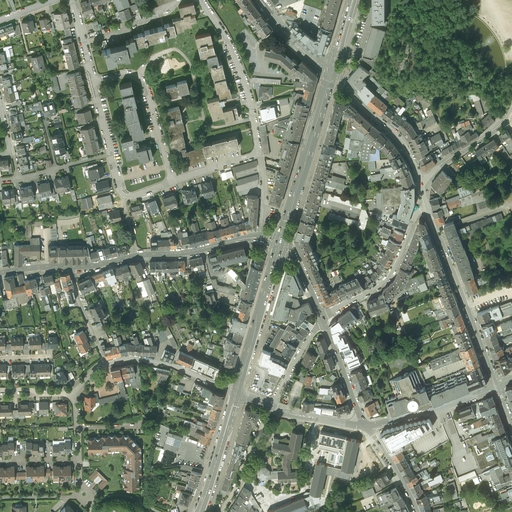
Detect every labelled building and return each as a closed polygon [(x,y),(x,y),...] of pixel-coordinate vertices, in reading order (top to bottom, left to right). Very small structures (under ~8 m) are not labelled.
[(86,0),(80,3),(82,8),(83,10),(82,10),(83,13),(83,14),(83,15),(84,16),(85,17),(88,16),(89,14),(92,13),(90,10),(92,9),(92,10),(93,10),(91,6),(88,0),(89,0),(86,1),(86,0)] [(124,0),(114,0),(118,11),(127,7),(124,0)] [(157,0),(146,4),(148,10),(173,0),(157,0)] [(260,13),(250,0),(243,6),(246,10),(252,19),(260,13)] [(329,0),(328,5),(325,13),(326,13),(324,22),(323,21),(322,26),(327,27),(333,28),(340,0),(329,0)] [(385,21),(385,0),(372,0),(373,21),(385,21)] [(164,26),(144,31),(144,32),(133,35),(136,45),(145,43),(144,42),(147,41),(146,41),(164,36),(166,35),(175,32),(175,31),(179,30),(183,29),(183,27),(191,24),(190,22),(196,20),(194,15),(190,16),(189,12),(195,11),(193,2),(178,6),(181,17),(172,19),(173,22),(164,25),(164,26)] [(243,6),(237,11),(239,15),(246,10),(243,6)] [(127,7),(118,11),(115,12),(119,21),(129,17),(132,16),(129,7),(127,7)] [(66,9),(54,13),(55,18),(57,28),(70,25),(66,9)] [(260,13),(252,19),(259,27),(267,21),(260,13)] [(46,17),(39,19),(41,29),(50,27),(51,27),(50,22),(47,22),(47,21),(48,21),(48,20),(49,20),(48,19),(48,18),(47,18),(46,19),(46,17)] [(32,19),(22,22),(24,30),(34,28),(33,22),(32,19)] [(97,20),(91,22),(94,31),(100,29),(97,20)] [(259,27),(258,29),(264,36),(273,29),(267,21),(259,27)] [(385,21),(373,21),(363,55),(373,58),(374,56),(377,57),(383,35),(384,34),(386,27),(385,27),(387,21),(385,21)] [(11,23),(4,26),(7,33),(14,31),(13,27),(11,23)] [(296,23),(290,29),(313,52),(319,54),(324,54),(332,29),(320,26),(317,37),(316,37),(304,29),(296,23)] [(209,33),(195,36),(197,45),(199,44),(200,48),(198,48),(200,57),(206,55),(208,64),(211,64),(211,66),(210,66),(211,71),(210,71),(211,75),(212,75),(213,80),(214,79),(224,77),(225,77),(222,63),(221,63),(221,61),(218,62),(216,53),(215,53),(212,45),(209,46),(208,42),(211,41),(209,33)] [(126,46),(109,50),(109,48),(106,49),(105,46),(103,46),(102,44),(99,45),(101,50),(102,50),(103,53),(104,52),(107,64),(112,63),(112,61),(116,60),(116,58),(124,56),(124,58),(129,57),(128,52),(132,51),(132,48),(136,47),(133,37),(129,38),(129,39),(125,41),(126,46)] [(66,42),(63,43),(65,54),(75,52),(72,41),(71,41),(66,42)] [(317,74),(302,61),(299,65),(296,62),(297,61),(294,58),(292,60),(286,55),(282,52),(275,50),(276,48),(271,46),(271,49),(267,48),(266,48),(264,57),(280,60),(293,72),(294,70),(296,72),(299,74),(303,77),(301,82),(301,86),(306,87),(314,89),(316,82),(318,77),(317,74)] [(4,52),(0,52),(0,61),(6,60),(5,57),(10,56),(9,49),(4,50),(4,52)] [(75,52),(65,54),(67,61),(77,58),(75,52)] [(31,57),(32,62),(34,68),(39,66),(40,68),(45,67),(41,54),(31,57)] [(77,58),(67,61),(69,68),(76,66),(78,65),(77,58)] [(360,64),(350,75),(360,87),(360,88),(368,80),(367,80),(363,76),(369,70),(360,64)] [(80,71),(68,74),(72,94),(85,91),(80,71)] [(60,91),(55,74),(50,75),(54,93),(60,91)] [(4,77),(2,78),(3,86),(11,84),(9,76),(4,77)] [(220,96),(206,100),(208,104),(209,104),(210,108),(211,108),(212,112),(211,113),(212,117),(223,114),(225,120),(229,119),(229,118),(233,117),(234,119),(234,118),(238,117),(238,118),(238,117),(236,107),(221,110),(219,103),(222,102),(222,101),(223,101),(222,97),(225,97),(224,96),(230,94),(229,90),(228,90),(227,86),(226,86),(225,82),(226,81),(224,77),(214,79),(217,88),(218,88),(220,96)] [(368,80),(360,88),(360,87),(358,90),(367,102),(374,94),(378,88),(369,79),(367,80),(368,80)] [(186,80),(176,82),(177,84),(175,85),(175,84),(166,86),(168,97),(168,96),(168,95),(172,94),(172,95),(177,94),(177,93),(184,91),(183,90),(188,89),(188,90),(186,80)] [(131,82),(119,85),(123,103),(124,102),(133,100),(130,87),(132,87),(131,82)] [(11,84),(3,86),(5,93),(13,92),(11,84)] [(261,86),(260,86),(260,88),(259,98),(267,99),(267,95),(271,96),(272,87),(261,86)] [(314,89),(306,87),(304,94),(304,95),(312,98),(314,89)] [(72,94),(74,106),(88,102),(88,101),(89,101),(88,98),(87,96),(86,96),(85,91),(72,94)] [(471,94),(478,117),(485,115),(478,91),(471,94)] [(13,92),(5,93),(7,101),(14,100),(13,92)] [(312,98),(304,95),(304,94),(297,92),(296,96),(296,97),(303,99),(302,101),(310,104),(312,98)] [(393,100),(383,92),(378,97),(381,99),(381,100),(384,102),(387,105),(388,106),(393,101),(393,100)] [(230,94),(224,96),(225,97),(222,97),(223,101),(222,101),(222,102),(219,103),(221,110),(236,107),(235,104),(238,104),(236,93),(230,94)] [(378,97),(374,94),(367,102),(381,113),(386,106),(387,105),(384,102),(381,100),(381,99),(378,97)] [(398,95),(393,100),(393,101),(397,105),(402,99),(398,95)] [(349,102),(336,99),(331,119),(340,121),(343,122),(344,116),(346,106),(349,102)] [(402,99),(397,105),(398,105),(400,107),(406,100),(405,99),(404,101),(402,99)] [(132,136),(120,139),(122,148),(123,148),(126,157),(137,154),(138,159),(143,157),(143,158),(148,157),(148,158),(152,157),(152,155),(150,146),(135,149),(134,145),(133,145),(132,143),(138,141),(137,138),(136,138),(135,136),(144,134),(142,125),(140,125),(138,116),(137,116),(133,103),(136,103),(135,100),(133,100),(124,102),(125,105),(123,105),(125,110),(124,110),(125,114),(124,115),(125,119),(128,119),(132,136)] [(310,104),(302,101),(298,100),(293,114),(306,117),(310,104)] [(53,101),(47,103),(50,114),(54,114),(54,115),(56,114),(53,101)] [(358,110),(349,102),(346,106),(344,116),(349,117),(353,117),(353,116),(358,110)] [(47,103),(41,104),(42,109),(44,117),(47,116),(46,115),(50,114),(47,103)] [(266,106),(260,107),(263,122),(277,117),(277,116),(276,112),(277,112),(275,104),(271,105),(266,106)] [(12,107),(9,108),(10,115),(9,115),(11,123),(19,121),(19,120),(21,120),(23,119),(21,112),(23,112),(22,109),(23,109),(22,105),(21,105),(18,106),(12,107)] [(386,106),(381,113),(390,121),(397,113),(400,107),(398,105),(393,111),(386,106)] [(179,106),(164,110),(165,110),(166,113),(165,114),(166,118),(168,118),(169,122),(167,122),(168,127),(169,126),(170,130),(169,131),(181,128),(184,127),(182,127),(181,123),(183,123),(182,119),(176,120),(175,116),(181,114),(180,110),(178,110),(177,107),(179,106)] [(81,111),(76,112),(79,122),(92,119),(90,108),(81,111)] [(430,108),(425,111),(428,116),(417,122),(419,127),(415,129),(417,133),(421,131),(422,132),(425,130),(425,129),(429,127),(429,128),(439,124),(430,108)] [(364,116),(358,110),(353,116),(353,117),(351,126),(353,126),(356,126),(361,120),(364,116)] [(390,121),(400,128),(406,120),(397,113),(390,121)] [(293,114),(283,118),(278,120),(279,123),(276,125),(274,135),(288,139),(299,141),(306,117),(293,114)] [(482,120),(487,126),(495,120),(490,114),(482,120)] [(372,123),(364,116),(361,120),(356,126),(356,127),(360,128),(366,132),(372,123)] [(340,121),(331,119),(327,130),(336,133),(340,121)] [(400,128),(403,130),(411,125),(406,120),(400,128)] [(19,121),(11,123),(13,131),(21,129),(19,121)] [(380,130),(372,123),(366,132),(365,134),(372,140),(373,140),(380,130)] [(265,124),(260,126),(264,154),(270,153),(265,124)] [(465,127),(463,128),(465,132),(467,130),(468,131),(472,128),(470,124),(465,127)] [(84,127),(80,128),(80,129),(81,132),(80,132),(81,136),(82,136),(83,140),(96,137),(93,125),(84,127)] [(411,125),(403,130),(408,139),(408,138),(418,134),(417,133),(415,129),(411,125)] [(351,134),(347,157),(357,157),(358,150),(362,150),(363,141),(364,135),(365,134),(366,132),(360,128),(356,127),(353,126),(352,130),(351,134)] [(202,146),(193,148),(193,150),(185,152),(184,150),(184,148),(185,148),(185,146),(184,146),(183,142),(184,141),(181,128),(169,131),(170,136),(171,135),(172,140),(170,140),(171,140),(172,144),(171,144),(172,149),(180,147),(181,151),(179,151),(181,151),(182,153),(185,153),(187,163),(192,162),(191,160),(195,159),(196,161),(196,160),(195,158),(200,157),(200,158),(204,157),(204,154),(202,146)] [(21,129),(13,131),(14,139),(22,137),(21,129)] [(336,133),(327,130),(324,141),(333,144),(333,143),(334,141),(334,142),(336,135),(335,135),(336,133)] [(388,137),(380,130),(373,140),(378,145),(380,147),(381,146),(380,146),(388,137)] [(476,132),(470,135),(468,131),(467,130),(465,132),(465,133),(464,134),(469,142),(479,137),(476,132)] [(511,138),(507,130),(499,135),(504,144),(511,139),(511,138)] [(421,132),(418,134),(408,138),(414,151),(427,145),(430,143),(427,138),(429,137),(427,133),(422,135),(421,132)] [(469,142),(464,134),(465,133),(465,132),(460,135),(461,138),(458,140),(459,141),(462,147),(469,142)] [(61,133),(51,136),(53,144),(63,142),(61,133)] [(372,140),(365,134),(364,135),(362,150),(361,152),(371,153),(372,141),(372,140)] [(226,139),(226,138),(211,141),(211,142),(209,143),(209,142),(201,144),(202,146),(204,154),(206,154),(206,153),(210,152),(210,153),(215,152),(215,151),(219,150),(219,151),(223,150),(223,149),(226,148),(227,149),(232,148),(232,147),(235,146),(236,147),(238,146),(236,136),(228,137),(228,138),(226,139)] [(96,137),(83,140),(84,146),(82,147),(82,146),(78,147),(80,153),(83,152),(86,152),(99,149),(99,147),(100,147),(99,142),(98,142),(96,137)] [(394,145),(388,137),(380,146),(381,146),(386,152),(394,145)] [(442,138),(435,141),(438,147),(445,144),(442,138)] [(299,141),(288,139),(287,141),(286,140),(283,150),(295,153),(299,141)] [(494,139),(486,144),(491,151),(499,146),(494,139)] [(333,144),(324,141),(322,149),(333,153),(335,153),(336,149),(334,149),(336,144),(333,143),(333,144)] [(427,145),(430,151),(438,147),(435,141),(430,143),(427,145)] [(457,142),(452,145),(455,151),(462,147),(459,141),(457,142)] [(63,142),(53,144),(55,153),(65,151),(63,142)] [(24,144),(16,146),(18,154),(25,152),(24,144)] [(486,144),(479,148),(480,149),(476,152),(479,159),(484,156),(491,151),(486,144)] [(394,145),(386,152),(390,158),(400,153),(394,145)] [(414,151),(419,160),(428,156),(427,153),(430,151),(427,145),(414,151)] [(448,147),(443,150),(446,156),(451,153),(448,147)] [(333,153),(322,149),(318,161),(327,163),(330,163),(333,153)] [(295,153),(283,150),(280,160),(281,161),(281,162),(283,163),(291,166),(295,153)] [(25,152),(18,154),(19,162),(27,160),(25,152)] [(371,153),(361,152),(360,161),(368,160),(370,160),(371,153)] [(400,153),(390,158),(392,161),(391,161),(393,163),(395,166),(396,166),(405,161),(400,153)] [(428,156),(419,160),(423,169),(430,168),(440,162),(435,153),(428,156)] [(7,159),(0,159),(0,167),(8,166),(8,163),(7,159)] [(27,160),(19,162),(21,170),(33,167),(32,163),(28,164),(27,160)] [(256,160),(232,167),(234,173),(257,166),(256,160)] [(462,160),(452,167),(457,174),(467,167),(462,160)] [(327,163),(318,161),(314,175),(326,178),(327,176),(331,163),(330,163),(327,163)] [(405,161),(396,166),(400,172),(400,173),(401,176),(402,176),(410,171),(405,161)] [(350,169),(346,162),(340,162),(344,172),(350,169)] [(291,166),(283,163),(281,170),(289,173),(291,166)] [(96,166),(93,167),(95,176),(103,174),(101,165),(96,166)] [(395,166),(380,169),(381,172),(382,179),(384,179),(387,178),(386,172),(397,170),(399,173),(400,172),(396,166),(395,166)] [(482,168),(461,178),(463,184),(484,174),(482,168)] [(281,170),(279,170),(277,175),(275,174),(274,176),(277,177),(287,180),(289,173),(281,170)] [(442,170),(431,183),(440,192),(445,189),(444,188),(449,183),(452,179),(451,178),(449,175),(447,176),(442,170)] [(410,171),(402,176),(401,176),(395,177),(396,182),(403,181),(404,186),(415,184),(410,171)] [(382,179),(381,172),(370,174),(371,181),(382,179)] [(257,174),(236,180),(237,185),(258,179),(257,174)] [(459,179),(454,174),(451,178),(452,179),(449,183),(451,185),(459,179)] [(67,175),(60,177),(63,189),(70,188),(67,175)] [(326,178),(314,175),(310,187),(322,191),(324,183),(326,178)] [(60,177),(54,178),(57,191),(63,189),(60,177)] [(287,180),(277,177),(273,189),(284,192),(287,180)] [(326,178),(324,183),(335,187),(337,182),(336,181),(326,178)] [(107,179),(95,182),(97,191),(109,188),(107,179)] [(258,179),(237,185),(235,185),(237,191),(258,185),(258,179)] [(48,180),(45,181),(46,181),(43,182),(46,194),(51,192),(50,188),(48,180)] [(210,180),(200,183),(204,196),(214,194),(213,189),(212,184),(212,185),(210,180)] [(43,182),(40,183),(40,182),(37,183),(38,190),(40,195),(46,194),(43,182)] [(415,184),(404,186),(401,186),(401,187),(402,201),(400,205),(397,215),(409,219),(415,201),(415,184)] [(31,185),(25,186),(27,199),(33,198),(31,185)] [(449,199),(450,202),(470,194),(469,190),(467,185),(458,188),(460,195),(449,199)] [(25,186),(19,187),(22,200),(27,199),(25,186)] [(322,191),(310,187),(306,203),(317,206),(322,191)] [(401,187),(376,188),(377,207),(400,205),(402,201),(401,187)] [(13,188),(9,189),(8,188),(1,189),(1,190),(2,196),(3,202),(10,202),(10,201),(15,200),(14,194),(13,188)] [(191,191),(191,188),(188,189),(185,190),(184,189),(181,190),(183,199),(185,199),(186,201),(197,199),(195,190),(191,191)] [(284,192),(273,189),(269,201),(280,204),(284,192)] [(173,191),(161,196),(166,209),(167,209),(166,207),(169,206),(170,207),(177,205),(177,206),(178,206),(176,201),(174,195),(175,195),(173,191)] [(109,194),(96,197),(99,208),(112,205),(109,194)] [(258,195),(247,195),(246,205),(248,205),(257,205),(258,195)] [(363,203),(335,195),(333,200),(362,208),(363,203)] [(90,196),(81,198),(83,207),(92,205),(90,196)] [(444,196),(438,198),(433,199),(433,197),(432,197),(430,196),(429,199),(432,208),(446,203),(445,200),(444,196)] [(154,198),(147,201),(151,212),(159,209),(154,198)] [(140,203),(130,205),(133,215),(142,212),(141,208),(140,203)] [(317,206),(306,203),(303,210),(315,214),(317,206)] [(446,203),(432,208),(435,217),(444,213),(443,211),(449,209),(446,203)] [(257,205),(248,205),(248,214),(249,214),(249,218),(256,218),(257,212),(257,205)] [(366,210),(362,208),(357,226),(365,229),(369,216),(366,210)] [(118,209),(109,211),(111,221),(121,219),(118,209)] [(315,214),(303,210),(301,218),(313,221),(315,214)] [(68,213),(55,214),(56,220),(69,219),(79,217),(78,211),(68,213)] [(444,213),(435,217),(438,224),(442,223),(441,223),(445,222),(443,217),(449,215),(449,213),(448,211),(444,213)] [(358,221),(329,212),(328,218),(357,226),(358,221)] [(492,215),(493,221),(503,218),(502,213),(492,215)] [(248,221),(244,222),(247,231),(255,229),(256,218),(249,218),(248,221)] [(313,221),(301,218),(298,227),(310,231),(312,231),(313,227),(311,226),(313,221)] [(163,219),(158,221),(162,234),(167,232),(163,219)] [(244,222),(240,223),(241,221),(240,219),(237,220),(240,233),(247,231),(244,222)] [(426,222),(419,219),(416,229),(420,230),(420,232),(421,232),(429,229),(426,222)] [(236,224),(232,225),(234,234),(240,233),(237,220),(233,220),(234,223),(236,224)] [(215,239),(210,221),(207,222),(207,221),(206,222),(207,222),(208,227),(209,230),(209,231),(206,232),(209,241),(215,239)] [(219,229),(217,229),(216,228),(215,228),(213,221),(210,221),(215,239),(221,238),(219,229)] [(453,221),(444,224),(449,237),(458,233),(456,229),(455,224),(453,221)] [(232,225),(228,226),(228,224),(228,222),(224,223),(228,236),(234,234),(232,225)] [(398,223),(392,222),(392,226),(405,231),(406,226),(398,223)] [(228,236),(224,223),(221,224),(221,226),(223,228),(219,229),(221,238),(228,236)] [(404,233),(395,230),(393,234),(390,233),(391,230),(383,226),(381,229),(379,233),(390,238),(401,242),(404,233)] [(483,226),(468,231),(470,236),(484,231),(483,226)] [(310,231),(298,227),(295,239),(308,238),(310,231)] [(110,229),(106,230),(111,246),(115,245),(114,238),(110,229)] [(416,229),(409,246),(416,251),(418,245),(419,243),(419,242),(417,242),(419,236),(420,237),(421,232),(420,232),(420,230),(416,229)] [(434,244),(429,229),(421,232),(420,237),(421,237),(423,242),(422,243),(424,248),(434,244)] [(184,232),(181,233),(182,234),(178,235),(179,238),(180,238),(182,247),(190,245),(187,236),(186,231),(184,232)] [(206,232),(197,234),(199,243),(209,241),(206,232)] [(462,238),(460,239),(460,238),(458,233),(449,237),(459,264),(468,261),(469,260),(468,256),(467,257),(465,251),(466,251),(464,247),(465,247),(462,238)] [(199,243),(197,234),(187,236),(190,245),(199,243)] [(308,238),(295,239),(301,252),(312,248),(308,238)] [(401,242),(390,238),(389,240),(387,245),(390,246),(398,250),(401,242)] [(168,239),(157,240),(158,249),(169,248),(168,239)] [(157,240),(150,241),(151,249),(158,249),(157,240)] [(109,246),(105,247),(104,246),(106,246),(105,243),(102,244),(105,257),(111,255),(109,246)] [(122,244),(118,245),(116,246),(118,254),(126,252),(125,251),(127,251),(128,248),(127,243),(122,244)] [(102,244),(99,245),(99,247),(100,247),(101,248),(97,249),(97,252),(99,258),(105,257),(102,244)] [(424,248),(423,248),(427,258),(438,253),(434,244),(424,248)] [(30,245),(22,245),(15,245),(14,258),(22,258),(22,253),(37,253),(37,260),(40,259),(39,245),(30,245)] [(87,245),(83,246),(61,247),(61,253),(63,253),(63,261),(91,260),(88,248),(87,245)] [(111,246),(109,246),(111,255),(118,254),(116,246),(115,245),(111,246)] [(57,247),(50,248),(49,246),(48,247),(49,261),(50,261),(54,261),(54,260),(58,260),(57,246),(57,247)] [(393,259),(398,250),(390,246),(387,252),(383,250),(382,254),(384,255),(393,259)] [(97,252),(93,253),(92,247),(88,248),(91,260),(94,259),(94,260),(97,259),(99,258),(97,252)] [(243,247),(216,254),(219,265),(246,258),(243,247)] [(312,248),(301,252),(307,266),(315,263),(318,261),(312,248)] [(415,254),(407,250),(404,259),(412,262),(415,254)] [(438,253),(427,258),(429,264),(426,265),(427,268),(430,267),(431,269),(433,268),(442,265),(438,253)] [(216,254),(207,256),(210,267),(219,265),(216,254)] [(393,259),(384,255),(384,256),(381,255),(379,259),(381,261),(379,264),(381,266),(387,269),(393,259)] [(264,259),(257,257),(257,256),(256,256),(256,257),(255,257),(253,264),(252,263),(251,266),(261,268),(264,259)] [(488,256),(482,259),(487,271),(493,269),(488,256)] [(201,258),(195,259),(197,268),(198,272),(204,270),(201,258)] [(195,259),(189,260),(191,270),(197,268),(195,259)] [(412,264),(404,260),(400,266),(409,270),(412,264)] [(468,261),(459,264),(464,278),(473,275),(474,275),(471,268),(470,265),(468,261)] [(139,262),(134,264),(139,275),(139,274),(139,273),(143,271),(139,262)] [(149,278),(140,281),(138,275),(139,275),(134,264),(133,264),(132,264),(132,263),(132,264),(132,263),(128,264),(132,272),(134,277),(142,297),(154,292),(149,278)] [(315,263),(307,266),(314,282),(315,281),(322,279),(321,278),(315,263)] [(127,265),(120,267),(123,276),(130,273),(127,265)] [(251,265),(250,265),(245,283),(247,285),(255,287),(261,268),(251,266),(251,265)] [(442,265),(433,268),(436,276),(445,272),(442,265)] [(374,278),(376,281),(387,269),(381,266),(377,270),(372,274),(374,278)] [(409,270),(400,266),(394,280),(383,290),(384,292),(387,301),(404,287),(411,271),(409,270)] [(120,267),(113,269),(115,274),(117,278),(117,280),(123,277),(123,276),(120,267)] [(245,283),(232,268),(227,273),(235,281),(236,280),(238,282),(238,283),(242,286),(245,287),(246,285),(247,285),(245,283)] [(295,271),(287,268),(277,301),(273,314),(283,316),(290,318),(296,320),(300,311),(301,310),(309,314),(310,307),(310,306),(309,302),(301,305),(298,299),(301,293),(303,292),(304,293),(305,292),(295,271)] [(431,269),(427,271),(428,273),(430,278),(436,276),(433,268),(431,269)] [(113,269),(103,272),(105,277),(106,277),(115,274),(113,269)] [(103,272),(91,276),(94,282),(98,280),(97,279),(100,278),(103,286),(108,284),(107,282),(105,277),(103,272)] [(422,272),(411,276),(416,284),(418,283),(425,280),(423,275),(422,272)] [(448,280),(445,272),(436,276),(438,282),(439,283),(448,280)] [(372,274),(370,273),(367,275),(366,276),(368,280),(367,281),(368,282),(374,278),(372,274)] [(350,295),(360,290),(365,288),(362,283),(358,277),(356,274),(343,279),(345,283),(350,295)] [(15,287),(6,289),(8,298),(2,300),(4,308),(18,305),(17,303),(29,300),(28,294),(25,285),(24,282),(22,275),(17,276),(20,286),(15,287)] [(52,275),(43,277),(45,285),(52,283),(52,284),(51,284),(50,285),(52,291),(54,293),(57,293),(56,289),(54,283),(53,280),(52,275)] [(473,275),(464,278),(469,292),(478,289),(476,283),(481,281),(479,277),(475,279),(473,275)] [(90,276),(77,282),(82,293),(95,287),(90,276)] [(427,286),(434,283),(438,282),(436,276),(430,278),(428,279),(425,280),(427,286)] [(13,277),(4,278),(6,289),(15,287),(13,277)] [(215,278),(210,279),(211,282),(213,289),(218,287),(217,285),(215,278)] [(35,279),(29,281),(32,289),(31,289),(32,293),(38,291),(36,286),(37,286),(35,279)] [(326,287),(322,279),(315,281),(314,282),(325,307),(335,301),(332,293),(329,295),(326,287)] [(425,280),(418,283),(421,290),(427,288),(427,286),(425,280)] [(448,280),(439,283),(440,288),(443,295),(452,291),(448,280)] [(345,283),(339,285),(340,288),(337,289),(342,298),(350,295),(345,283)] [(42,285),(39,286),(41,294),(50,292),(48,287),(43,288),(42,285)] [(236,290),(217,285),(218,287),(213,289),(213,290),(234,296),(236,290)] [(247,285),(246,285),(245,287),(244,289),(242,288),(240,295),(242,296),(242,298),(252,301),(256,288),(255,287),(247,285)] [(72,288),(66,290),(69,302),(75,300),(72,288)] [(337,288),(331,291),(335,302),(342,298),(337,289),(337,288)] [(213,290),(204,292),(207,303),(217,303),(213,290)] [(452,291),(442,295),(446,306),(446,307),(457,303),(452,291)] [(384,292),(378,295),(379,298),(367,301),(371,314),(385,310),(384,307),(388,306),(387,301),(384,292)] [(442,295),(433,299),(435,303),(439,302),(441,308),(446,306),(442,295)] [(242,298),(240,298),(237,307),(249,311),(252,301),(242,298)] [(477,313),(481,324),(492,320),(511,312),(511,304),(511,301),(499,305),(477,313)] [(99,302),(89,307),(90,311),(90,312),(91,314),(91,313),(94,320),(105,314),(99,302)] [(457,303),(446,307),(449,314),(447,315),(447,316),(447,317),(453,315),(460,312),(457,303)] [(362,317),(354,305),(349,308),(350,309),(356,317),(358,318),(359,320),(362,317)] [(441,308),(435,311),(438,319),(447,316),(447,315),(449,314),(446,307),(446,306),(441,308)] [(350,309),(339,318),(346,327),(358,318),(356,317),(350,309)] [(396,309),(390,311),(393,321),(399,319),(396,309)] [(306,315),(300,311),(296,320),(295,321),(299,324),(301,324),(303,320),(306,315)] [(248,314),(239,312),(237,318),(246,321),(248,314)] [(460,312),(453,315),(454,318),(455,322),(456,323),(456,324),(464,322),(460,312)] [(352,349),(349,341),(347,342),(344,336),(342,337),(340,331),(346,327),(339,318),(338,318),(339,319),(337,320),(336,320),(330,324),(339,349),(341,348),(348,367),(362,362),(358,353),(356,354),(354,348),(352,349)] [(444,318),(439,320),(442,328),(447,326),(445,321),(444,318)] [(314,325),(307,320),(306,321),(303,320),(301,324),(303,326),(310,330),(314,325)] [(494,326),(492,320),(481,324),(482,327),(485,335),(501,329),(502,328),(501,325),(500,324),(494,326)] [(107,336),(101,322),(96,324),(102,338),(107,336)] [(245,325),(236,322),(234,330),(242,333),(245,325)] [(464,322),(456,324),(457,327),(458,331),(466,328),(464,322)] [(305,336),(299,332),(298,332),(293,329),(295,327),(290,325),(289,324),(286,328),(292,332),(297,336),(302,339),(305,336)] [(177,344),(166,325),(162,326),(174,349),(173,353),(174,353),(177,347),(177,344)] [(502,328),(501,329),(503,332),(503,334),(511,331),(511,332),(511,328),(511,325),(502,328)] [(310,330),(303,326),(299,332),(305,336),(310,330)] [(281,328),(271,346),(275,348),(281,338),(286,341),(291,333),(284,328),(281,328)] [(458,331),(454,333),(456,338),(457,341),(469,336),(466,328),(458,331)] [(501,329),(485,335),(489,344),(498,340),(495,334),(498,334),(503,332),(501,329)] [(82,330),(77,333),(76,331),(71,334),(77,344),(86,339),(87,338),(82,330)] [(242,333),(234,330),(233,333),(232,336),(231,340),(239,342),(242,333)] [(292,332),(291,333),(286,341),(296,347),(298,344),(294,342),(297,336),(292,332)] [(114,340),(110,341),(112,346),(119,344),(116,337),(116,334),(113,334),(114,340)] [(511,334),(498,340),(489,344),(491,351),(502,346),(501,344),(511,339),(511,334)] [(56,335),(48,336),(48,342),(48,348),(49,347),(58,347),(58,343),(56,343),(56,335)] [(132,343),(127,342),(127,352),(134,352),(135,343),(133,336),(133,335),(131,336),(130,336),(132,343)] [(138,342),(136,335),(135,335),(133,336),(135,343),(134,352),(141,353),(142,344),(138,343),(138,342)] [(156,344),(152,344),(152,342),(150,335),(147,336),(149,344),(148,353),(155,354),(156,344)] [(127,342),(121,344),(121,343),(120,337),(119,337),(119,336),(116,337),(119,344),(121,353),(127,352),(127,342)] [(469,336),(457,341),(458,344),(460,349),(472,344),(469,336)] [(324,337),(317,340),(321,350),(321,351),(324,350),(328,349),(324,337)] [(228,338),(226,338),(223,347),(228,349),(237,351),(239,342),(231,340),(228,338)] [(286,341),(281,338),(275,348),(291,357),(296,348),(296,347),(286,341)] [(86,339),(77,344),(81,351),(81,352),(87,349),(90,347),(86,339)] [(112,346),(107,348),(105,343),(100,344),(106,357),(114,355),(112,346)] [(119,344),(112,346),(114,355),(121,353),(119,344)] [(472,344),(460,349),(464,358),(467,368),(469,367),(480,363),(472,344)] [(502,346),(491,351),(494,357),(507,352),(511,350),(511,345),(506,348),(505,350),(503,351),(502,347),(503,347),(503,346),(502,346)] [(268,351),(262,348),(258,363),(267,365),(270,355),(267,354),(268,351)] [(173,353),(164,349),(161,357),(171,361),(174,353),(173,353)] [(237,351),(228,349),(226,355),(235,357),(237,351)] [(460,349),(430,361),(434,370),(464,358),(460,349)] [(179,350),(175,359),(183,362),(186,354),(179,350)] [(312,354),(307,351),(302,362),(311,367),(316,356),(312,354)] [(511,358),(508,356),(507,352),(494,357),(499,370),(502,371),(507,369),(511,367),(511,358)] [(194,357),(186,354),(183,362),(190,365),(194,357)] [(235,357),(226,355),(224,363),(232,366),(235,357)] [(279,361),(270,355),(267,365),(269,366),(274,369),(279,361)] [(330,355),(324,357),(328,369),(335,366),(330,355)] [(216,367),(194,357),(190,365),(213,376),(216,367)] [(480,363),(469,367),(467,368),(463,369),(465,373),(468,381),(484,375),(480,363)] [(44,364),(35,364),(36,375),(44,375),(44,364)] [(137,378),(133,379),(132,374),(135,374),(133,364),(126,366),(129,379),(131,386),(140,384),(139,373),(136,373),(137,378)] [(73,371),(70,366),(65,369),(66,371),(68,374),(73,371)] [(126,366),(119,367),(121,377),(125,376),(125,377),(126,381),(127,381),(127,380),(129,379),(126,366)] [(119,367),(110,369),(114,382),(116,381),(116,379),(120,378),(120,380),(119,380),(120,386),(120,387),(124,386),(121,377),(119,367)] [(169,370),(157,368),(156,373),(162,374),(157,384),(161,385),(169,370)] [(360,369),(350,372),(353,380),(364,376),(361,368),(360,369)] [(62,369),(56,371),(56,374),(56,380),(56,382),(62,382),(67,379),(68,379),(64,372),(62,369)] [(465,373),(441,383),(440,383),(425,388),(425,386),(422,387),(415,370),(391,380),(397,395),(384,399),(390,414),(411,410),(413,406),(414,406),(415,405),(416,405),(419,408),(434,404),(434,406),(450,399),(455,397),(458,395),(470,390),(467,382),(468,381),(465,373)] [(270,388),(271,385),(274,386),(278,373),(272,371),(269,380),(270,381),(269,383),(264,381),(263,386),(270,388)] [(313,377),(309,376),(310,373),(306,372),(303,371),(302,374),(300,373),(299,376),(301,377),(300,381),(314,386),(313,379),(313,377)] [(468,381),(467,382),(470,390),(485,385),(486,384),(487,383),(487,382),(487,381),(484,375),(468,381)] [(364,376),(353,381),(357,389),(365,386),(367,385),(367,384),(364,376)] [(224,394),(214,390),(212,390),(195,382),(191,394),(205,399),(212,401),(213,402),(213,401),(221,404),(224,394)] [(341,383),(332,386),(335,394),(343,390),(341,383)] [(124,386),(120,387),(120,386),(119,386),(121,393),(118,394),(119,399),(127,397),(124,386)] [(343,390),(335,394),(337,401),(346,398),(343,390)] [(364,392),(358,395),(361,401),(363,400),(365,400),(369,397),(368,395),(366,391),(364,392)] [(117,394),(98,399),(99,405),(118,400),(117,394)] [(91,396),(90,395),(88,396),(85,396),(85,401),(84,402),(84,404),(85,405),(85,409),(90,409),(95,404),(95,403),(94,396),(93,396),(91,396)] [(492,396),(476,402),(479,410),(481,409),(495,403),(492,396)] [(304,401),(303,409),(313,411),(314,403),(310,402),(311,400),(307,400),(307,402),(304,401)] [(33,402),(28,403),(27,403),(24,403),(24,414),(27,414),(27,415),(31,414),(31,408),(33,408),(33,402)] [(47,402),(39,402),(39,409),(39,412),(48,412),(47,402)] [(372,403),(365,405),(369,415),(377,412),(374,406),(375,405),(374,402),(372,403)] [(64,403),(58,403),(58,409),(55,409),(56,414),(61,414),(61,412),(66,412),(66,408),(64,408),(64,403)] [(336,408),(335,406),(314,403),(313,411),(339,416),(336,408)] [(495,403),(481,409),(483,415),(488,414),(497,410),(495,403)] [(183,408),(175,406),(167,404),(166,408),(169,409),(182,413),(183,408)] [(336,408),(339,416),(351,411),(348,404),(343,405),(340,406),(336,408)] [(471,404),(458,409),(462,419),(465,418),(468,417),(475,414),(474,412),(471,404)] [(212,406),(206,405),(205,408),(211,410),(210,414),(209,416),(217,418),(220,409),(212,406)] [(259,412),(245,408),(239,429),(248,431),(251,422),(255,423),(259,412)] [(497,410),(488,414),(489,418),(491,421),(500,417),(497,410)] [(500,417),(491,421),(479,425),(480,429),(492,425),(493,428),(503,424),(500,417)] [(484,418),(473,422),(475,427),(477,426),(479,425),(491,421),(489,418),(487,418),(485,419),(484,418)] [(397,427),(393,429),(393,428),(389,430),(388,429),(384,431),(385,432),(381,435),(391,454),(411,443),(409,439),(433,426),(429,419),(425,421),(424,420),(420,423),(420,422),(416,424),(415,423),(412,425),(411,424),(407,426),(406,425),(402,427),(402,426),(398,428),(397,427)] [(207,421),(205,420),(204,422),(202,421),(202,422),(201,424),(202,425),(214,428),(215,423),(207,421)] [(503,424),(493,428),(494,430),(492,431),(493,432),(488,434),(489,438),(505,432),(506,431),(503,424)] [(214,428),(202,425),(201,428),(204,429),(203,429),(205,430),(205,432),(212,434),(214,428)] [(449,441),(442,425),(437,428),(413,442),(415,446),(412,447),(418,458),(449,441)] [(248,431),(239,429),(235,441),(245,444),(246,440),(246,441),(248,435),(247,435),(248,431)] [(204,434),(196,431),(195,434),(194,434),(194,436),(200,438),(199,440),(209,443),(211,436),(204,434)] [(302,433),(292,431),(290,440),(288,453),(287,456),(292,457),(298,458),(298,457),(300,457),(302,456),(302,454),(301,452),(299,452),(302,433)] [(511,446),(511,445),(511,444),(510,440),(510,441),(509,438),(508,439),(505,432),(489,438),(478,442),(476,435),(469,438),(477,460),(478,464),(479,464),(481,468),(497,461),(499,466),(501,466),(507,463),(511,461),(511,446)] [(181,437),(168,433),(163,448),(165,449),(174,452),(176,446),(178,447),(181,437)] [(488,434),(481,436),(480,433),(476,435),(478,442),(489,438),(488,434)] [(141,447),(128,435),(101,435),(101,437),(87,438),(88,453),(96,453),(108,452),(108,450),(121,450),(122,449),(123,449),(126,452),(126,453),(126,454),(126,468),(123,468),(123,482),(124,488),(139,488),(138,474),(141,473),(141,447)] [(281,439),(278,438),(273,437),(271,450),(275,450),(275,452),(278,452),(278,451),(284,452),(288,453),(290,440),(287,439),(286,438),(281,439)] [(320,494),(325,471),(350,477),(358,440),(348,438),(341,468),(317,462),(310,492),(309,492),(307,491),(306,492),(305,493),(304,494),(304,495),(304,497),(267,511),(293,511),(308,506),(318,502),(320,494)] [(245,444),(235,441),(231,454),(240,456),(245,444)] [(391,454),(395,461),(404,457),(401,451),(402,451),(403,451),(414,445),(412,442),(411,443),(391,454)] [(174,452),(165,449),(161,461),(170,464),(171,460),(172,460),(173,460),(174,456),(173,455),(174,452)] [(288,453),(284,452),(282,463),(283,470),(283,472),(291,472),(290,464),(292,457),(287,456),(288,453)] [(240,456),(231,454),(228,466),(235,469),(240,456)] [(407,461),(404,457),(395,461),(400,469),(408,464),(407,461)] [(408,464),(400,469),(403,474),(418,465),(417,464),(417,463),(412,466),(410,467),(408,464)] [(418,465),(403,474),(406,480),(415,475),(413,472),(415,472),(420,469),(418,465)] [(235,469),(228,466),(225,475),(232,477),(235,469)] [(499,466),(494,468),(497,475),(502,473),(502,472),(504,472),(501,466),(499,466)] [(283,470),(269,471),(265,467),(260,467),(257,471),(258,475),(261,478),(265,478),(266,477),(267,478),(277,478),(277,482),(298,481),(298,472),(291,472),(283,472),(283,470)] [(511,468),(509,469),(511,475),(508,476),(507,475),(504,477),(503,475),(498,477),(500,482),(511,478),(511,468)] [(108,481),(96,469),(96,470),(94,471),(98,474),(103,480),(106,483),(108,481)] [(200,472),(191,470),(190,472),(187,472),(185,476),(189,477),(198,479),(200,472)] [(475,470),(457,477),(459,483),(477,475),(475,470)] [(94,471),(89,477),(92,480),(98,474),(94,471)] [(386,471),(375,478),(380,486),(381,485),(382,487),(390,483),(389,481),(391,480),(386,471)] [(434,479),(427,482),(429,485),(436,482),(443,479),(441,474),(433,477),(434,479)] [(225,475),(221,489),(226,491),(229,484),(232,477),(225,475)] [(415,475),(406,480),(410,486),(417,483),(415,480),(418,479),(416,475),(415,475)] [(198,479),(189,477),(189,479),(188,483),(196,486),(198,479)] [(511,478),(500,482),(502,486),(510,483),(511,481),(511,478)] [(103,480),(98,486),(101,489),(106,483),(103,480)] [(185,486),(177,483),(175,491),(179,492),(176,501),(187,504),(190,492),(194,493),(196,486),(188,483),(186,483),(185,486)] [(417,483),(410,486),(413,492),(421,489),(420,486),(418,483),(417,483)] [(421,489),(413,492),(416,497),(425,494),(423,491),(425,491),(431,488),(429,485),(421,489)] [(251,492),(244,487),(239,494),(247,499),(248,496),(249,495),(251,492)] [(373,487),(362,492),(364,498),(375,494),(373,487)] [(400,495),(395,487),(376,496),(380,505),(381,504),(384,503),(400,495)] [(511,488),(507,491),(500,493),(502,498),(504,497),(511,494),(511,488)] [(425,494),(416,497),(420,503),(428,501),(428,497),(426,493),(425,494)] [(257,503),(251,494),(249,495),(248,496),(254,505),(257,503)] [(384,503),(385,507),(393,503),(394,502),(396,505),(389,508),(391,511),(397,508),(406,504),(400,495),(384,503)] [(243,502),(238,496),(235,500),(243,506),(247,509),(248,508),(245,504),(243,502)] [(428,501),(420,503),(421,509),(430,507),(430,506),(429,504),(430,504),(437,503),(436,499),(428,501)] [(243,506),(235,500),(232,505),(240,510),(243,506)]
